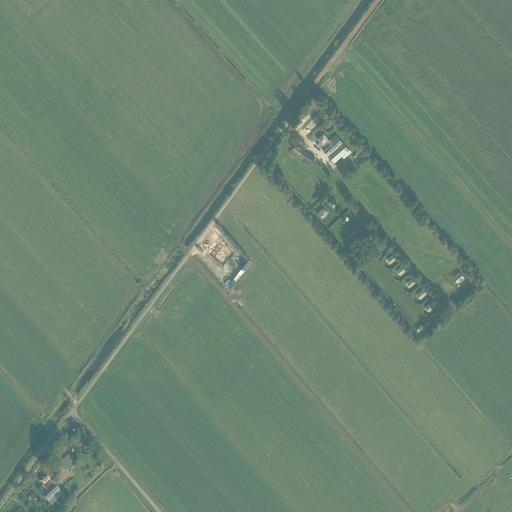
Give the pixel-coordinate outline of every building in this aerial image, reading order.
[(302,123),(313,113),(309,109),(298,119),(302,123)] [(328,139),(322,133),(317,138),(322,144),(328,139)] [(349,149),(335,135),(322,146),(319,142),(317,145),(320,148),(321,148),(334,163),(342,156),(344,158),(351,152),(349,149)] [(314,158),(296,144),(292,149),(311,163),(314,158)] [(217,252),(214,256),(217,258),(216,258),(217,258),(218,260),(219,259),(221,261),(224,257),(225,258),(225,257),(223,256),(225,254),(227,255),(226,254),(228,250),(222,246),(219,249),(218,249),(216,252),(217,252)] [(391,254),(386,259),(391,264),(396,259),(391,254)] [(251,262),(244,257),(238,266),(244,270),(251,262)] [(403,264),(396,270),(400,275),(407,270),(403,264)] [(420,299),(427,294),(423,288),(416,293),(420,299)] [(56,451),(58,457),(68,453),(66,447),(56,451)] [(68,472),(77,464),(69,455),(60,463),(68,472)] [(41,481),(44,485),(43,486),(48,492),(45,494),(42,497),(51,506),(63,494),(50,481),(50,480),(46,476),(41,481)]
